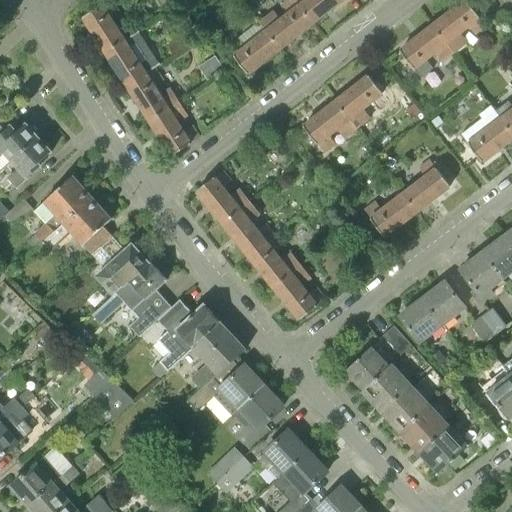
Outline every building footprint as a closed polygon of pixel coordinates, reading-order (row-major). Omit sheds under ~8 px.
[(106,52),(126,39),(112,16),(120,11),(112,0),(110,0),(103,5),(102,5),(84,17),(106,52)] [(160,0),(168,9),(178,0),(160,0)] [(281,48),(314,22),(295,0),(286,0),(282,4),(288,12),(281,18),(274,10),(260,21),(266,29),(281,48)] [(295,0),(314,22),(342,0),(295,0)] [(465,0),(434,25),(456,54),(469,43),(462,34),(470,28),(475,34),(486,26),(479,18),(480,17),(466,0),(465,0)] [(401,51),(414,68),(415,68),(422,77),(433,68),(427,62),(435,55),(442,64),(456,54),(434,25),(401,51)] [(236,56),(234,56),(248,74),(281,48),(266,29),(245,46),(239,38),(228,47),(236,56)] [(128,87),(157,68),(149,56),(141,62),(126,39),(106,52),(128,87)] [(150,121),(180,102),(171,87),(162,93),(156,85),(164,80),(157,68),(128,87),(150,121)] [(338,100),(360,128),(372,119),(364,110),(373,103),(379,111),(390,102),(370,75),(338,100)] [(304,127),(318,144),(319,144),(325,153),(336,144),(330,137),(339,130),(346,139),(360,128),(338,100),(304,127)] [(191,143),(201,137),(193,125),(185,131),(180,122),(189,116),(180,102),(150,121),(173,156),(192,143),(191,143)] [(511,108),(501,117),(511,131),(511,108)] [(469,142),(469,144),(482,162),(511,139),(511,131),(501,117),(479,134),(473,127),(462,135),(469,142)] [(0,158),(4,155),(11,162),(39,137),(26,123),(17,132),(11,125),(4,132),(0,126),(0,158)] [(39,137),(11,162),(17,168),(7,177),(17,189),(27,180),(28,180),(30,179),(29,178),(41,167),(42,168),(44,166),(41,164),(52,152),(39,137)] [(403,192),(418,211),(451,186),(437,167),(436,168),(430,159),(419,168),(425,176),(403,192)] [(224,223),(251,201),(240,188),(232,195),(225,187),(233,181),(224,170),(215,178),(215,177),(198,191),(224,223)] [(44,241),(44,242),(92,197),(73,175),(44,202),(45,203),(55,215),(47,223),(35,233),(36,234),(44,241)] [(371,218),(384,236),(418,211),(403,192),(381,208),(376,201),(365,210),(371,218)] [(102,247),(115,237),(104,225),(112,218),(92,197),(44,242),(55,254),(74,236),(82,245),(84,243),(94,254),(102,247)] [(5,216),(11,222),(34,209),(24,199),(10,212),(5,216)] [(249,255),(275,234),(267,223),(259,229),(253,222),(261,215),(251,201),(224,223),(249,255)] [(0,220),(5,216),(10,212),(1,202),(0,203),(0,220)] [(275,288),(302,265),(292,253),(283,260),(276,251),(284,245),(275,234),(249,255),(275,288)] [(506,279),(511,274),(511,242),(506,235),(485,251),(506,279)] [(93,315),(94,316),(150,263),(133,244),(126,249),(115,237),(102,247),(113,259),(96,275),(115,296),(93,315)] [(461,270),(476,288),(471,292),(481,304),(496,293),(493,289),(506,279),(485,251),(461,270)] [(172,307),(156,289),(167,280),(151,262),(150,263),(94,316),(102,324),(127,301),(135,310),(140,317),(130,326),(139,336),(159,319),(162,316),(172,307)] [(326,299),(317,288),(310,294),(304,286),(313,278),(302,265),(275,288),(300,319),(318,305),(317,305),(326,299)] [(444,326),(467,309),(446,281),(423,298),(444,326)] [(421,343),(444,326),(423,298),(400,316),(421,343)] [(206,303),(194,314),(181,300),(172,307),(162,316),(159,319),(168,331),(158,339),(169,352),(160,361),(152,369),(161,378),(193,349),(223,322),(206,303)] [(496,335),(507,327),(493,308),(482,316),(496,335)] [(485,343),(496,335),(482,316),(471,324),(485,343)] [(60,338),(45,321),(35,330),(50,347),(60,338)] [(203,386),(222,371),(246,350),(223,322),(193,349),(207,364),(193,376),(203,386)] [(81,348),(92,338),(80,325),(69,335),(81,348)] [(401,355),(412,345),(394,326),(383,336),(401,355)] [(346,371),(364,390),(389,366),(372,347),(346,371)] [(86,384),(94,394),(111,378),(102,370),(101,371),(85,354),(76,362),(81,368),(82,367),(93,378),(86,384)] [(232,416),(234,414),(264,386),(245,365),(230,379),(222,371),(203,386),(190,399),(200,410),(214,397),(232,416)] [(363,390),(382,411),(410,386),(391,365),(389,366),(364,390),(363,390)] [(510,419),(511,417),(511,376),(506,368),(483,386),(487,391),(488,391),(510,419)] [(115,418),(134,401),(111,378),(94,394),(102,402),(100,403),(115,418)] [(252,422),(259,430),(284,407),(264,386),(234,414),(247,428),(252,422)] [(382,411),(401,432),(429,406),(410,386),(382,411)] [(0,424),(22,405),(16,397),(3,408),(0,404),(0,424)] [(20,442),(29,434),(19,423),(30,414),(22,405),(0,424),(0,458),(20,442)] [(401,432),(419,451),(447,425),(429,406),(401,432)] [(447,425),(419,451),(439,473),(467,447),(447,425)] [(277,481),(284,475),(308,451),(289,430),(264,454),(257,459),(266,469),(277,481)] [(222,480),(228,475),(246,458),(244,457),(235,447),(212,468),(222,480)] [(300,511),(312,501),(305,493),(328,472),(308,451),(284,475),(277,481),(274,484),(290,501),(277,511),(300,511)] [(11,486),(28,505),(63,475),(46,456),(11,486)] [(235,482),(237,484),(255,467),(246,458),(228,475),(235,482)] [(34,511),(59,511),(71,501),(62,490),(81,474),(85,468),(79,461),(63,475),(28,505),(34,511)] [(146,501),(155,511),(176,493),(167,483),(146,501)] [(355,511),(361,507),(341,486),(319,508),(312,501),(300,511),(355,511)] [(96,511),(106,503),(99,495),(80,511),(71,501),(59,511),(96,511)] [(158,511),(159,511),(179,511),(187,506),(177,495),(158,511)] [(106,503),(96,511),(111,511),(113,511),(106,503)]
